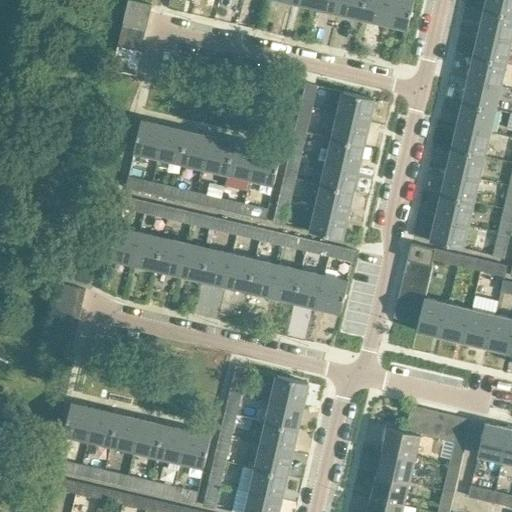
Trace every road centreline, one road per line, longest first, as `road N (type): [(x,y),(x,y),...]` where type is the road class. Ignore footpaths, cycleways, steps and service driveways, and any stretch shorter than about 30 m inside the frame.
road 1 (residential): [(364,373),(420,91)]
road 2 (residential): [(420,91),(158,29)]
road 3 (residential): [(348,375),(91,314)]
road 4 (residential): [(489,372),(483,399),(364,373)]
road 5 (residential): [(315,511),(348,375)]
